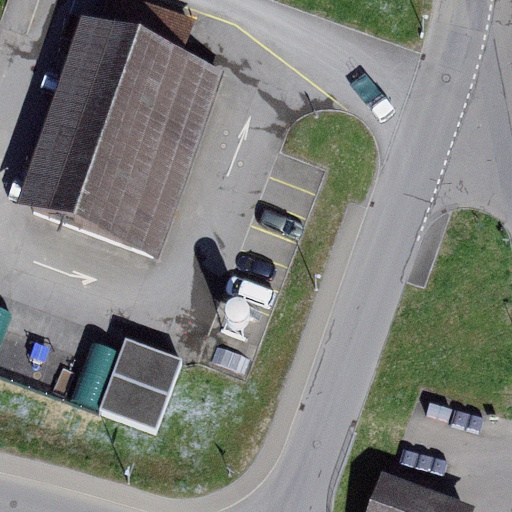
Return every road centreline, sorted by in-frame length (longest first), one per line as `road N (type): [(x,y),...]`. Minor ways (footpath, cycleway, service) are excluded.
road 1 (residential): [(290,511),(417,170)]
road 2 (residential): [(417,170),(467,0)]
